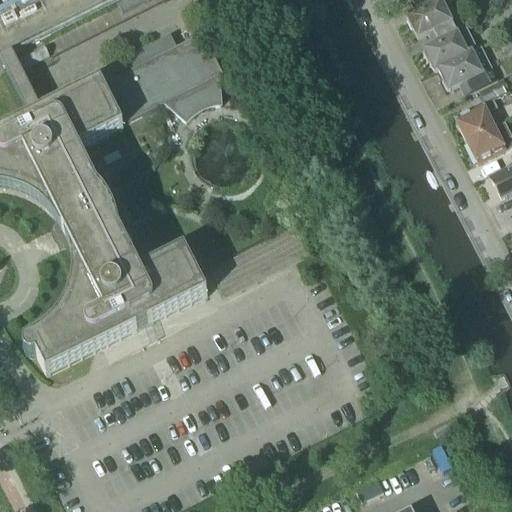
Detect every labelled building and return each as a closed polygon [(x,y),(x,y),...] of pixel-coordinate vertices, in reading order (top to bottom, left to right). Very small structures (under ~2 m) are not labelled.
[(0,0),(0,54),(8,50),(108,0),(0,0)] [(407,22),(405,23),(410,33),(412,33),(417,43),(437,33),(451,25),(444,11),(451,5),(449,0),(420,0),(426,11),(406,21),(407,22)] [(499,15),(511,8),(511,7),(508,0),(500,0),(493,4),(499,15)] [(423,55),(421,56),(426,67),(428,66),(433,76),(437,74),(476,54),(466,33),(465,33),(459,21),(451,25),(437,33),(442,44),(422,54),(423,55)] [(100,88),(41,117),(30,123),(0,137),(0,195),(5,196),(13,198),(20,200),(27,203),(33,206),(41,212),(47,218),(54,226),(58,233),(63,242),(66,249),(68,256),(70,261),(71,271),(71,278),(71,284),(70,290),(68,299),(65,308),(60,316),(54,324),(47,331),(41,337),(34,341),(28,345),(24,347),(23,350),(22,353),(23,356),(24,358),(26,360),(28,361),(31,362),(33,362),(36,361),(45,381),(206,300),(184,255),(139,278),(77,156),(122,133),(121,131),(164,109),(185,128),(188,125),(192,121),(196,118),(201,115),(205,114),(210,112),(216,111),(219,111),(217,83),(222,80),(201,40),(175,53),(169,40),(120,65),(126,77),(101,90),(100,88)] [(0,54),(0,64),(30,123),(41,117),(8,50),(0,54)] [(476,54),(437,74),(442,84),(440,85),(445,95),(447,94),(448,95),(468,86),(473,97),(496,85),(491,75),(492,75),(480,52),(476,54)] [(483,109),(455,123),(466,145),(494,131),(488,118),(497,113),(493,104),(509,97),(503,84),(477,97),(483,109)] [(494,131),(466,145),(478,168),(511,150),(511,143),(510,140),(503,126),(494,131)] [(511,172),(488,184),(499,206),(511,199),(511,172)]
